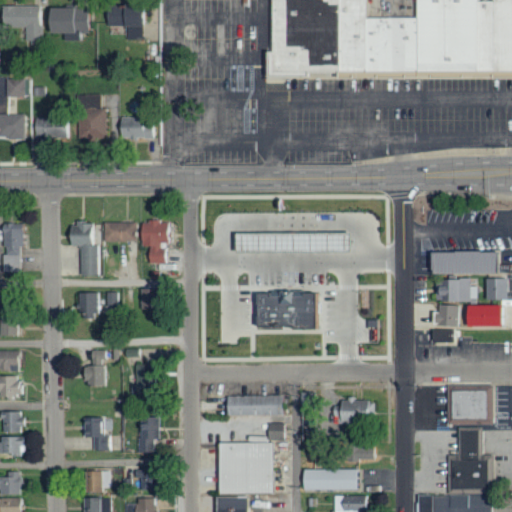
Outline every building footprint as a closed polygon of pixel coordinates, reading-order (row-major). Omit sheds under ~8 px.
[(268,0),(268,77),(311,77),(311,71),(511,71),(511,0),(416,0),(416,15),(371,15),(371,0),(268,0)] [(41,41),(41,6),(0,6),(0,19),(0,28),(25,27),(25,41),(41,41)] [(105,27),(139,26),(138,7),(104,8),(105,27)] [(64,34),(64,42),(79,41),(79,34),(88,34),(88,9),(45,10),(45,35),(64,34)] [(141,39),(141,27),(125,27),(125,39),(141,39)] [(25,97),(25,79),(6,79),(6,97),(25,97)] [(106,139),(105,108),(100,108),(100,95),(79,95),(80,140),(106,139)] [(24,115),(0,114),(0,138),(23,139),(24,115)] [(155,140),(155,119),(117,118),(117,139),(155,140)] [(34,139),(69,138),(69,119),(33,120),(34,139)] [(103,242),(125,243),(125,257),(136,257),(136,223),(104,222),(103,242)] [(167,223),(140,222),(140,247),(147,248),(147,263),(165,264),(166,246),(167,247),(167,223)] [(99,246),(94,246),(94,223),(74,223),(74,228),(67,228),(67,247),(78,247),(78,276),(99,276),(99,246)] [(20,273),(21,224),(2,224),(2,273),(20,273)] [(318,329),(318,293),(290,293),(290,252),(346,252),(346,235),(231,235),(231,252),(281,251),(281,292),(252,292),(252,329),(318,329)] [(495,275),(495,253),(429,254),(429,275),(495,275)] [(484,300),(505,301),(506,279),(484,279),(484,300)] [(475,287),(469,287),(468,280),(433,281),(434,303),(475,302),(475,287)] [(154,290),(139,289),(138,309),(153,309),(154,290)] [(77,294),(77,319),(94,319),(94,312),(99,312),(99,293),(77,294)] [(119,293),(106,293),(106,307),(118,307),(119,293)] [(458,327),(458,306),(435,306),(434,327),(458,327)] [(0,336),(17,336),(17,324),(0,324),(0,336)] [(431,343),(452,343),(453,331),(431,331),(431,343)] [(0,372),(19,372),(19,351),(0,351),(0,372)] [(104,351),(90,351),(90,365),(104,364),(104,351)] [(153,396),(154,365),(134,365),(134,386),(130,386),(130,395),(153,396)] [(83,387),(106,387),(106,366),(83,367),(83,387)] [(0,396),(23,397),(23,384),(17,384),(17,377),(0,376),(0,396)] [(448,391),(448,426),(469,426),(469,424),(491,423),(491,405),(490,405),(490,391),(448,391)] [(224,398),(224,417),(281,416),(280,396),(224,398)] [(336,400),(335,423),(373,425),(374,401),(336,400)] [(22,412),(3,412),(3,434),(22,433),(22,412)] [(110,435),(104,436),(103,419),(83,419),(83,438),(91,438),(92,452),(111,451),(110,435)] [(156,441),(156,420),(138,420),(139,453),(152,453),(152,441),(156,441)] [(266,439),(282,440),(283,425),(267,424),(266,439)] [(449,491),(493,490),(492,455),(481,456),(480,431),(458,431),(458,461),(448,461),(449,491)] [(23,437),(0,437),(0,454),(24,455),(23,437)] [(270,495),(270,444),(217,444),(216,494),(270,495)] [(344,462),(372,462),(372,446),(344,445),(344,462)] [(354,470),(300,471),(300,492),(354,491),(354,470)] [(27,494),(27,471),(12,471),(12,477),(3,477),(3,494),(27,494)] [(110,492),(109,472),(83,473),(84,492),(110,492)] [(133,491),(153,490),(152,475),(132,476),(133,491)] [(490,511),(491,496),(416,496),(415,511),(490,511)] [(0,498),(0,511),(29,511),(29,497),(0,498)] [(332,511),(366,511),(366,497),(332,497),(332,511)] [(248,511),(249,499),(214,498),(213,511),(248,511)] [(109,511),(109,499),(84,499),(84,511),(109,511)] [(155,511),(155,499),(137,499),(137,504),(124,505),(124,511),(155,511)]
